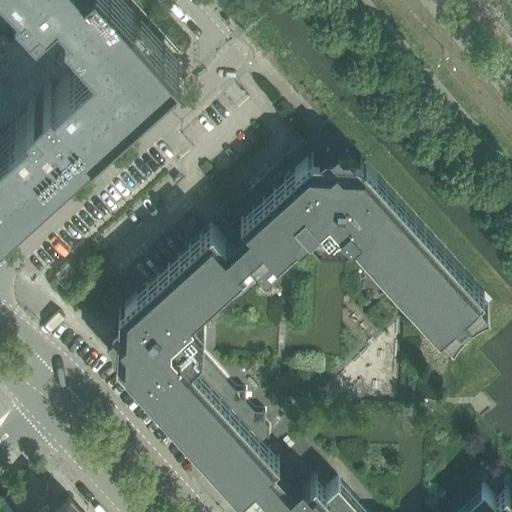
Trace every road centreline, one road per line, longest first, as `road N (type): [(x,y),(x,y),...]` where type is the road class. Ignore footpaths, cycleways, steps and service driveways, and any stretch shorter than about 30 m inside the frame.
road 1 (unclassified): [(0,270),(231,54),(182,0)]
road 2 (secondary): [(361,0),(511,173)]
road 3 (tertiary): [(198,511),(72,373)]
road 4 (tertiary): [(35,406),(136,511)]
road 5 (secondary): [(511,95),(430,0)]
